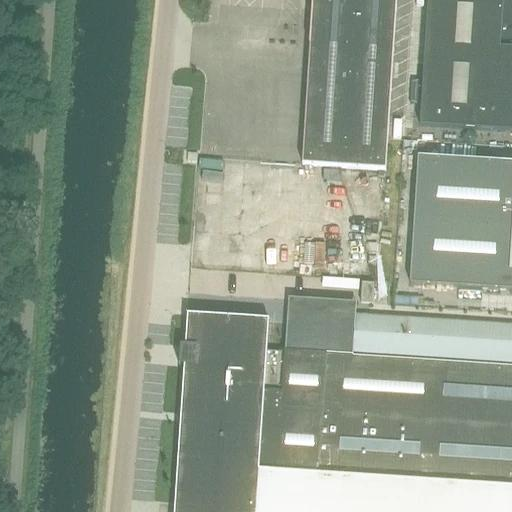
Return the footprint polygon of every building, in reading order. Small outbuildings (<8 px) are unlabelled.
[(385,172),(396,0),(313,0),(302,167),(385,172)] [(511,0),(429,0),(421,127),(511,133),(511,0)] [(511,164),(418,159),(410,285),(511,291),(511,164)] [(355,277),(310,276),(309,288),(354,289),(355,277)] [(284,351),(284,352),(267,351),(269,322),(187,316),(173,511),(511,511),(511,327),(355,317),(352,356),(284,351)]
